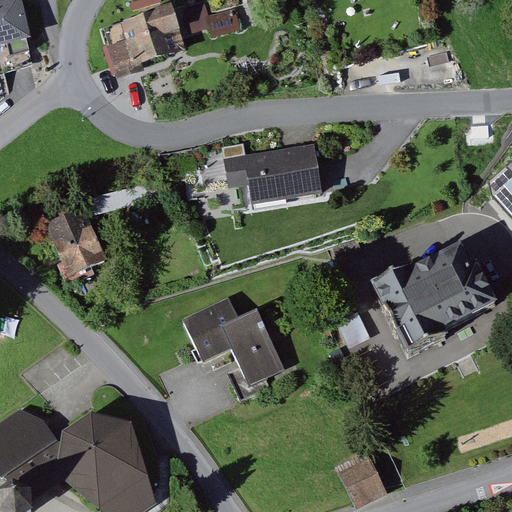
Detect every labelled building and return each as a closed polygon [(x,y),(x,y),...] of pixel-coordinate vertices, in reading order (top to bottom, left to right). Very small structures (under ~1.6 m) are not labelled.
[(21,0),(0,5),(0,47),(32,40),(22,0),(21,0)] [(96,35),(109,79),(177,59),(164,15),(96,35)] [(308,151),(221,163),(225,190),(242,188),(245,210),(315,200),(308,151)] [(511,163),(503,171),(511,181),(511,163)] [(40,225),(62,289),(102,275),(80,211),(40,225)] [(376,286),(410,354),(502,308),(478,260),(468,240),(376,286)] [(251,315),(236,322),(226,301),(177,323),(197,366),(226,353),(244,392),(279,376),(251,315)] [(0,487),(2,489),(0,489),(0,511),(27,511),(27,498),(43,488),(50,484),(89,511),(130,511),(134,509),(145,503),(128,428),(84,416),(54,437),(19,417),(0,429),(0,487)] [(341,474),(357,509),(389,495),(373,460),(341,474)]
